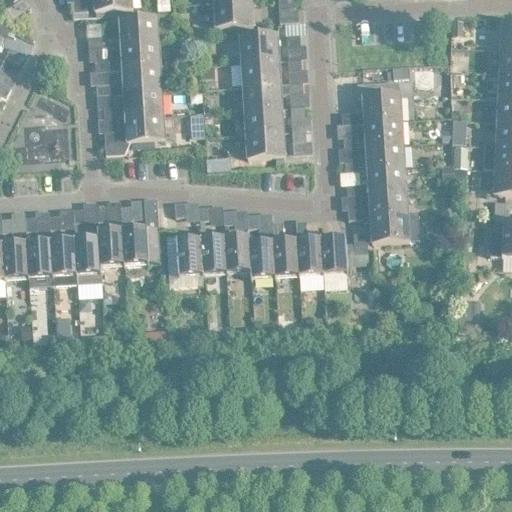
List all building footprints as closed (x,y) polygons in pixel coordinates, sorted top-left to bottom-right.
[(78,1),(78,11),(92,11),(91,0),(78,1)] [(101,0),(102,10),(100,10),(100,11),(102,11),(137,9),(138,9),(138,7),(137,7),(136,0),(101,0)] [(297,0),(283,0),(284,9),(298,9),(297,0)] [(257,1),(219,3),(219,4),(221,4),(222,26),(221,26),(221,28),(258,25),(258,24),(257,24),(256,2),(257,2),(257,1)] [(137,9),(102,11),(102,17),(137,15),(137,9)] [(127,45),(127,46),(164,44),(164,43),(163,43),(162,20),(163,20),(163,19),(125,21),(125,22),(127,22),(128,45),(127,45)] [(0,20),(0,38),(8,42),(15,28),(0,20)] [(458,21),(457,33),(468,34),(469,21),(458,21)] [(291,35),(292,46),(306,45),(305,34),(291,35)] [(247,62),(247,63),(284,60),(283,60),(282,37),(283,37),(283,36),(245,38),(245,39),(247,39),(248,62),(247,62)] [(93,37),(94,48),(108,47),(107,37),(93,37)] [(0,55),(7,43),(8,43),(8,42),(0,38),(0,55)] [(101,71),(128,70),(166,67),(164,67),(163,44),(164,44),(127,46),(128,46),(129,59),(100,61),(101,71)] [(16,47),(11,56),(23,62),(28,53),(16,47)] [(293,60),(294,70),(307,69),(307,59),(293,60)] [(248,86),(286,84),(286,83),(285,84),(283,61),(284,61),(284,60),(247,63),(248,63),(249,86),(248,86)] [(220,66),(207,66),(207,79),(220,79),(220,66)] [(129,93),(130,94),(167,91),(166,91),(165,68),(166,68),(166,67),(128,70),(129,70),(131,93),(129,93)] [(414,67),(398,68),(399,79),(414,78),(414,67)] [(5,68),(0,77),(12,83),(17,74),(5,68)] [(294,84),(295,94),(309,93),(308,83),(294,84)] [(102,85),(102,95),(116,94),(115,84),(102,85)] [(250,110),(287,108),(287,107),(286,107),(285,85),(286,85),(286,84),(248,86),(248,87),(250,87),(251,110),(250,110)] [(131,117),(169,115),(167,115),(166,92),(167,92),(167,91),(130,94),(131,94),(132,117),(131,117)] [(370,122),(370,123),(407,120),(406,120),(405,97),(406,97),(406,96),(368,98),(368,99),(369,99),(371,122),(370,122)] [(503,121),(503,122),(511,122),(511,98),(504,98),(505,98),(504,121),(503,121)] [(296,107),(296,118),(310,117),(310,107),(296,107)] [(108,108),(109,119),(123,118),(122,108),(108,108)] [(251,134),(289,132),(289,131),(287,131),(286,109),(287,109),(287,108),(250,110),(250,111),(251,111),(252,134),(251,134)] [(347,114),(347,124),(361,123),(361,113),(347,114)] [(208,114),(195,115),(196,127),(209,126),(208,114)] [(130,154),(135,142),(170,140),(170,139),(169,139),(167,116),(169,116),(169,115),(131,117),(131,118),(132,118),(133,132),(124,129),(123,132),(110,132),(111,155),(130,154)] [(371,146),(371,147),(409,144),(407,144),(406,121),(407,121),(407,120),(370,123),(371,123),(372,146),(371,146)] [(502,145),(502,146),(511,146),(511,122),(503,122),(504,122),(503,145),(502,145)] [(448,130),(447,141),(456,141),(457,130),(448,130)] [(297,131),(298,142),(312,141),(311,131),(297,131)] [(289,132),(251,134),(251,135),(252,135),(254,157),(252,157),(253,159),(280,157),(290,157),(290,156),(290,155),(289,155),(288,133),(289,133),(289,132)] [(458,132),(457,144),(471,145),(472,133),(458,132)] [(348,138),(349,148),(363,147),(362,137),(348,138)] [(373,170),(373,171),(410,168),(409,168),(408,145),(409,145),(409,144),(371,147),(372,147),(374,170),(373,170)] [(490,169),(501,170),(511,170),(511,146),(502,146),(491,145),(490,169)] [(460,147),(459,168),(472,169),(473,147),(460,147)] [(290,157),(280,157),(281,166),(290,165),(290,157)] [(219,158),(212,158),(212,171),(220,171),(219,158)] [(350,162),(351,172),(364,171),(364,161),(350,162)] [(457,167),(447,168),(448,180),(458,179),(457,167)] [(374,194),(374,195),(412,192),(410,192),(409,169),(410,169),(410,168),(373,171),(374,171),(375,194),(374,194)] [(511,170),(501,170),(500,170),(502,170),(501,193),(499,193),(499,194),(511,194),(511,170)] [(351,186),(352,196),(366,195),(365,185),(351,186)] [(376,218),(413,216),(413,215),(412,216),(411,193),(412,193),(412,192),(374,195),(375,195),(377,218),(376,218)] [(126,206),(127,228),(130,266),(130,265),(153,263),(153,265),(154,265),(154,263),(166,262),(162,197),(149,198),(151,227),(151,228),(138,229),(136,206),(126,206)] [(511,202),(500,202),(500,216),(501,216),(500,232),(496,232),(495,256),(507,257),(507,258),(509,258),(509,257),(511,257),(511,202)] [(191,216),(190,203),(180,203),(181,217),(191,216)] [(215,220),(214,206),(204,207),(205,221),(215,220)] [(102,208),(103,221),(113,221),(112,207),(102,208)] [(78,209),(79,223),(89,222),(88,209),(78,209)] [(367,219),(367,209),(353,209),(354,220),(367,219)] [(240,224),(239,210),(228,211),(229,225),(240,224)] [(264,228),(263,214),(253,215),(254,228),(264,228)] [(54,216),(55,230),(66,229),(65,215),(54,216)] [(372,232),(358,233),(359,243),(373,243),(373,242),(378,241),(378,242),(377,242),(377,243),(415,241),(415,240),(416,240),(416,241),(426,240),(424,215),(413,216),(376,218),(376,219),(377,219),(378,234),(372,234),(372,232)] [(30,217),(31,231),(42,230),(41,217),(30,217)] [(6,219),(7,233),(18,232),(17,218),(6,219)] [(303,239),(302,239),(305,277),(305,276),(328,274),(328,276),(329,275),(326,238),(325,238),(326,239),(311,240),(310,234),(312,234),(311,221),(301,221),(302,235),(303,235),(303,240),(303,241),(303,239)] [(279,241),(278,241),(281,278),(281,277),(304,276),(304,277),(305,277),(302,239),(302,241),(287,242),(286,236),(288,236),(288,222),(277,223),(278,236),(279,236),(279,242),(279,241)] [(103,230),(103,238),(104,238),(106,266),(129,265),(129,266),(130,266),(127,228),(127,230),(104,231),(104,230),(103,230)] [(233,273),(256,272),(255,243),(255,235),(253,235),(253,236),(231,238),(231,237),(230,237),(232,274),(233,274),(233,273)] [(327,238),(326,238),(329,275),(329,274),(352,273),(352,274),(353,274),(353,266),(351,244),(351,236),(349,236),(350,238),(327,239),(327,238)] [(232,274),(230,237),(229,237),(229,238),(207,239),(207,238),(206,238),(209,276),(209,275),(232,273),(232,274)] [(57,240),(56,240),(58,278),(59,286),(83,284),(80,238),(79,238),(79,240),(57,241),(57,240)] [(80,238),(83,284),(107,283),(106,266),(104,238),(103,238),(81,240),(80,238)] [(208,276),(209,276),(206,238),(205,238),(205,239),(183,241),(183,239),(182,240),(184,277),(185,277),(185,276),(208,275),(208,276)] [(33,241),(32,241),(34,279),(35,279),(35,278),(57,276),(58,278),(56,240),(55,240),(55,241),(33,243),(33,241)] [(9,243),(8,243),(10,280),(11,280),(11,279),(33,278),(34,279),(32,241),(31,241),(31,243),(9,244),(9,243)] [(256,272),(256,280),(258,280),(257,279),(280,277),(280,278),(281,278),(278,241),(278,242),(255,243),(256,272)] [(0,279),(10,279),(10,281),(10,280),(8,243),(7,243),(7,244),(0,244),(0,279)] [(360,254),(373,253),(373,250),(373,243),(359,243),(360,254)] [(384,249),(373,250),(373,253),(374,265),(375,272),(385,271),(384,249)] [(76,317),(62,317),(64,341),(77,341),(76,317)] [(328,318),(312,319),(312,331),(328,331),(328,318)] [(268,319),(259,319),(259,327),(260,334),(269,334),(268,324),(268,319)] [(35,324),(25,325),(26,340),(36,340),(35,324)] [(172,330),(161,330),(162,342),(173,341),(172,330)] [(13,334),(0,334),(0,344),(14,344),(13,334)] [(62,334),(54,334),(55,342),(62,342),(62,334)]
